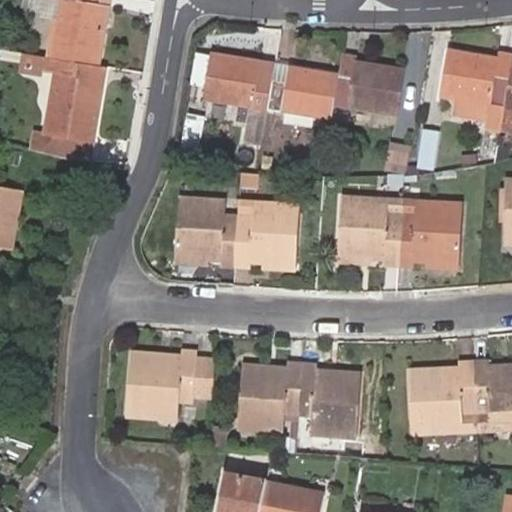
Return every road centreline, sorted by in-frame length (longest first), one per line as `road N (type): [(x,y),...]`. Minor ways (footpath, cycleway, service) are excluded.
road 1 (residential): [(95,296),(391,315),(511,311)]
road 2 (residential): [(184,0),(144,177),(95,296)]
road 3 (residential): [(95,296),(80,456),(97,511)]
road 4 (residential): [(361,0),(382,9),(511,2)]
